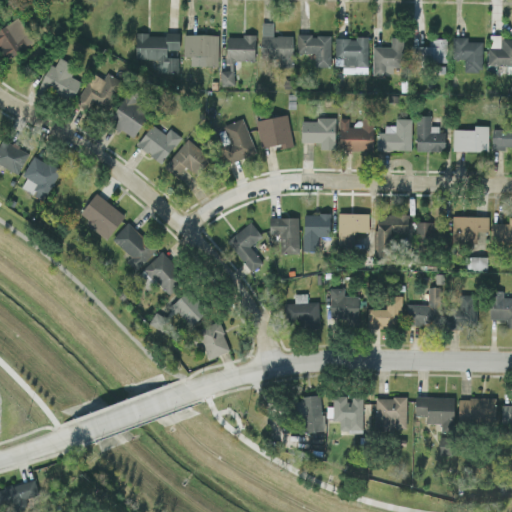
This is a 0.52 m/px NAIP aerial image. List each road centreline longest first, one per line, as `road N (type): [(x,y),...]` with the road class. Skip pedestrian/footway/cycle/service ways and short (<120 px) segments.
road 1 (residential): [(0,96),(96,154),(183,227),(242,294),(274,367)]
road 2 (residential): [(511,184),(288,180),(227,198),(183,227)]
road 3 (residential): [(511,360),(322,361),(176,395)]
